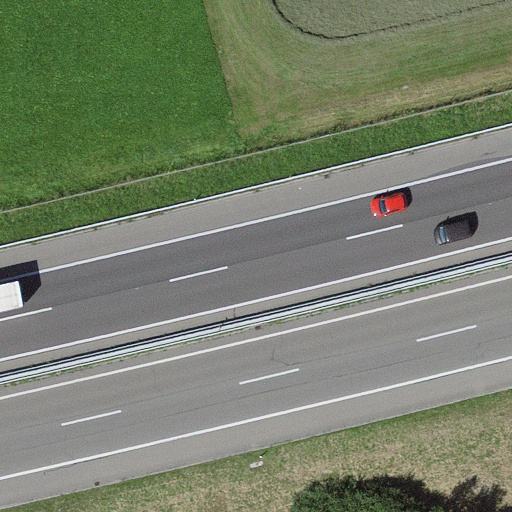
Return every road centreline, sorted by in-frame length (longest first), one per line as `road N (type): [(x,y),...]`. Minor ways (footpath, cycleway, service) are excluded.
road 1 (motorway): [(511,197),(0,320)]
road 2 (motorway): [(0,442),(511,321)]
